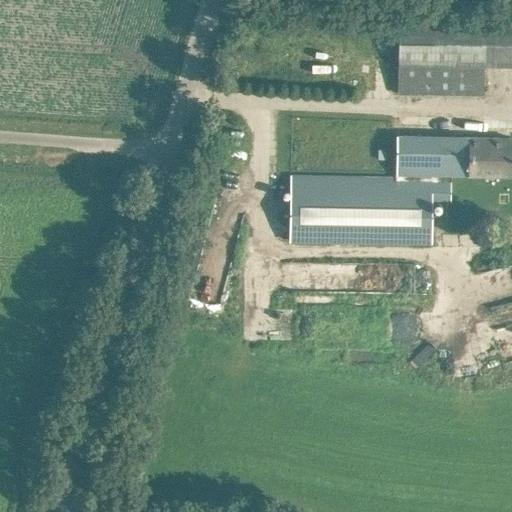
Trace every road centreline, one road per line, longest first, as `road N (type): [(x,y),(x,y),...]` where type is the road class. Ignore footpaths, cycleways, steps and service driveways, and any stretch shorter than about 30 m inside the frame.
road 1 (unclassified): [(68,511),(72,451),(163,151)]
road 2 (unclassified): [(163,151),(0,139)]
road 3 (unclassified): [(163,151),(208,0)]
